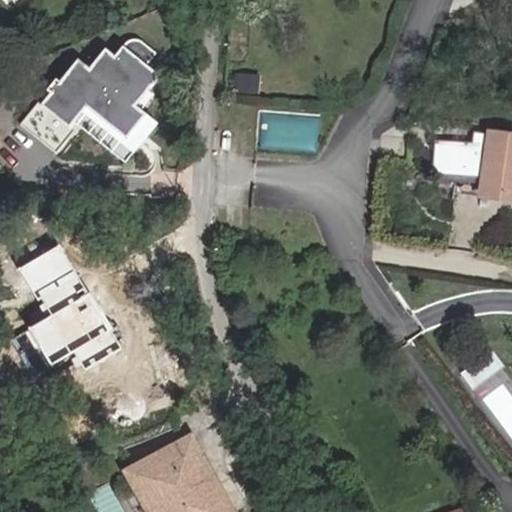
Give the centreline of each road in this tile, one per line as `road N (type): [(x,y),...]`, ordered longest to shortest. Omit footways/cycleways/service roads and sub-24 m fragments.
road 1 (residential): [(320,511),(212,333),(197,264),(200,173)]
road 2 (residential): [(200,173),(333,177),(366,137),(424,0)]
road 3 (unknown): [(511,491),(466,448),(405,350),(401,325),(450,305),(511,302)]
road 4 (residential): [(200,173),(212,0)]
